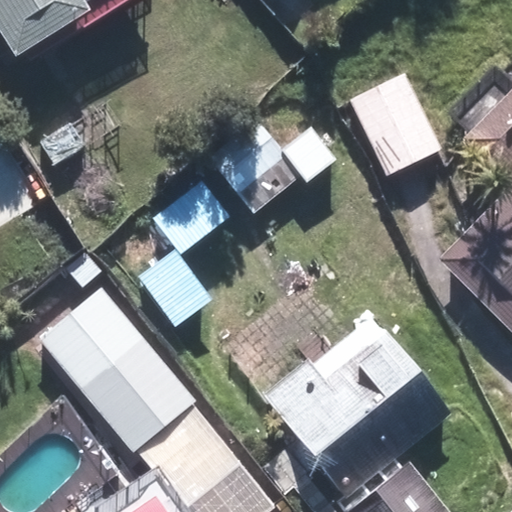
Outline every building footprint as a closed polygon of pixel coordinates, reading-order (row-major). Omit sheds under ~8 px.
[(0,0),(0,6),(34,56),(86,21),(92,29),(135,0),(0,0)] [(411,72),(354,100),(392,176),(449,147),(411,72)] [(511,200),(453,260),(511,318),(511,102),(480,135),(511,167),(511,200)] [(262,113),(213,152),(261,213),(308,175),(315,184),(345,160),(317,126),(289,148),(262,113)] [(210,178),(161,215),(189,253),(239,216),(210,178)] [(0,219),(11,213),(0,196),(0,219)] [(184,250),(147,279),(182,324),(219,295),(184,250)] [(336,253),(301,283),(340,329),(375,299),(336,253)] [(156,481),(113,511),(264,511),(274,505),(110,285),(45,333),(156,481)] [(462,402),(382,309),(271,405),(351,498),(462,402)] [(463,511),(465,510),(417,458),(361,510),(362,511),(463,511)]
